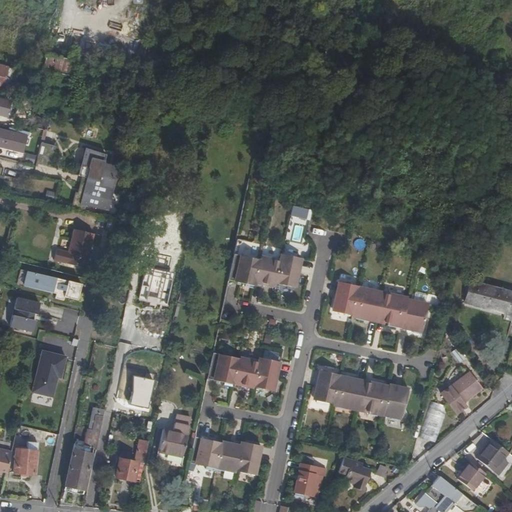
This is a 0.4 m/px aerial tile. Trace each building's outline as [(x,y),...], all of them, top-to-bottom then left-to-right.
[(130,12),(115,14),(116,21),(131,19),(130,12)] [(72,76),(76,61),(57,57),(45,54),(41,70),(72,76)] [(0,86),(9,89),(13,69),(0,65),(0,86)] [(0,113),(7,116),(12,98),(0,95),(0,113)] [(15,120),(13,129),(26,133),(26,132),(28,126),(28,123),(15,120)] [(26,133),(13,129),(12,130),(0,127),(0,147),(20,152),(24,136),(25,137),(26,133)] [(43,165),(51,133),(42,130),(40,139),(34,163),(43,165)] [(87,177),(81,204),(107,210),(112,190),(117,168),(104,164),(107,153),(85,148),(81,166),(89,168),(87,177)] [(26,154),(24,161),(31,164),(33,156),(26,154)] [(73,208),(80,210),(81,204),(87,177),(89,168),(81,166),(79,176),(83,177),(82,183),(79,193),(77,193),(73,208)] [(53,200),(55,192),(47,190),(45,198),(53,200)] [(283,246),(302,251),(312,209),(293,205),(283,246)] [(53,260),(85,269),(93,235),(73,229),(67,253),(56,250),(53,260)] [(234,252),(228,278),(246,282),(246,285),(254,286),(255,284),(263,286),(264,282),(276,284),(276,282),(295,286),(302,256),(283,252),(281,257),(273,255),(272,258),(261,255),(260,258),(234,252)] [(81,284),(27,272),(24,286),(56,294),(55,298),(64,300),(64,297),(78,300),(81,284)] [(352,314),(358,287),(359,285),(339,281),(333,310),(352,314)] [(511,319),(511,315),(511,294),(468,282),(462,305),(502,316),(510,318),(511,319)] [(359,303),(362,288),(358,287),(352,314),(356,315),(359,303)] [(398,325),(404,297),(362,288),(359,303),(356,315),(356,316),(356,318),(365,320),(366,317),(387,322),(387,325),(396,327),(397,324),(398,325)] [(402,325),(407,298),(404,297),(398,325),(402,325)] [(39,304),(16,298),(10,327),(33,332),(39,304)] [(428,304),(407,298),(402,325),(401,327),(414,329),(413,332),(422,334),(428,304)] [(49,307),(48,315),(62,317),(63,309),(49,307)] [(264,333),(262,342),(270,344),(272,335),(264,333)] [(212,351),(207,377),(224,381),(223,383),(240,387),(241,383),(272,390),(279,360),(260,356),(259,359),(250,357),(250,359),(229,354),(212,351)] [(66,356),(42,352),(33,394),(53,398),(58,373),(62,374),(66,356)] [(454,412),(461,407),(458,404),(463,400),(481,384),(467,368),(438,393),(454,412)] [(332,403),(338,376),(339,374),(320,369),(313,399),(332,403)] [(336,404),(342,377),(338,376),(332,403),(336,404)] [(379,414),(385,386),(342,377),(336,404),(336,407),(345,409),(346,406),(369,411),(369,414),(378,416),(379,414)] [(389,385),(389,387),(383,414),(394,417),(393,420),(402,422),(409,389),(389,385)] [(383,414),(389,387),(385,386),(379,414),(383,414)] [(431,402),(420,437),(435,442),(447,407),(431,402)] [(95,447),(99,429),(103,408),(91,406),(84,444),(92,447),(95,447)] [(191,421),(193,411),(178,408),(176,418),(191,421)] [(171,417),(169,425),(181,428),(181,432),(189,433),(191,421),(176,418),(171,417)] [(181,428),(169,425),(164,424),(158,452),(183,458),(189,433),(181,432),(181,428)] [(194,435),(188,461),(205,466),(204,468),(213,470),(214,468),(223,470),(223,467),(243,472),(253,474),(258,453),(260,444),(241,440),(241,441),(233,439),(232,443),(199,436),(194,435)] [(139,481),(143,461),(144,455),(147,439),(139,438),(134,459),(119,456),(115,476),(139,481)] [(491,471),(506,452),(489,438),(474,457),(491,471)] [(29,439),(27,448),(36,448),(37,440),(29,439)] [(82,493),(92,447),(84,444),(73,442),(64,485),(75,487),(74,492),(82,493)] [(0,473),(4,475),(11,446),(0,443),(0,473)] [(36,448),(27,448),(15,446),(13,471),(35,473),(38,448),(36,448)] [(352,485),(362,488),(368,469),(359,466),(360,463),(340,457),(336,472),(344,474),(342,479),(353,482),(352,485)] [(469,489),(482,472),(468,460),(454,477),(469,489)] [(293,492),(315,497),(318,489),(321,475),(323,476),(325,468),(299,462),(293,492)] [(387,467),(378,464),(374,473),(383,477),(387,467)] [(467,507),(467,499),(435,474),(413,500),(418,505),(423,503),(429,508),(429,511),(446,511),(454,504),(458,508),(467,507)] [(181,507),(190,508),(194,491),(185,489),(181,507)] [(248,511),(256,511),(259,501),(252,499),(248,511)]
